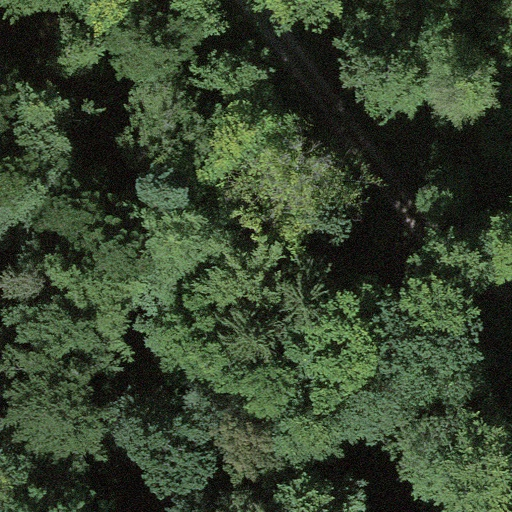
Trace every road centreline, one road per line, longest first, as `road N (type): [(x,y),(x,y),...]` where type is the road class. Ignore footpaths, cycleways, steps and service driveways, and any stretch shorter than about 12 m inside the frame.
road 1 (track): [(511,270),(411,206),(241,0)]
road 2 (track): [(467,511),(405,391),(390,278),(411,206)]
